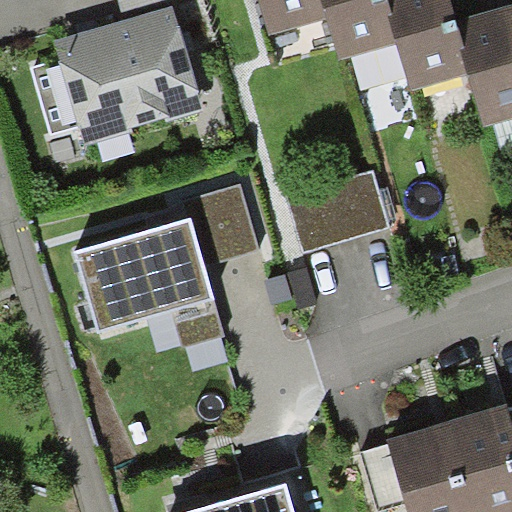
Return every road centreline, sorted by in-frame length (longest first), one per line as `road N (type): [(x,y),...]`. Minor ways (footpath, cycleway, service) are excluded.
road 1 (residential): [(0,174),(98,511)]
road 2 (residential): [(313,361),(511,288)]
